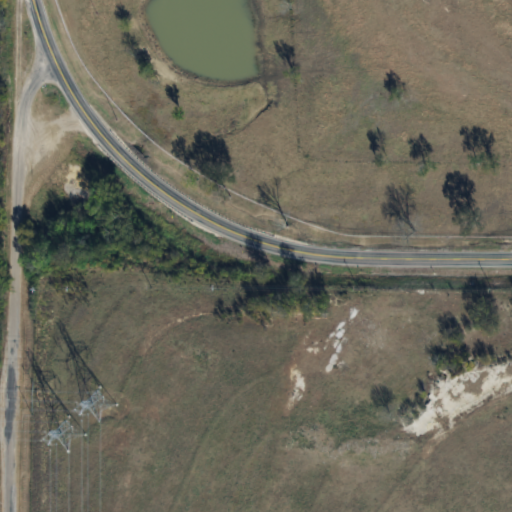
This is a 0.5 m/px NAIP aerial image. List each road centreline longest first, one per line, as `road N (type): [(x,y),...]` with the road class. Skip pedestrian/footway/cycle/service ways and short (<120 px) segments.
road 1 (residential): [(10,511),(21,0)]
road 2 (secondary): [(511,260),(334,257),(234,234),(175,203),(126,162),(68,85)]
